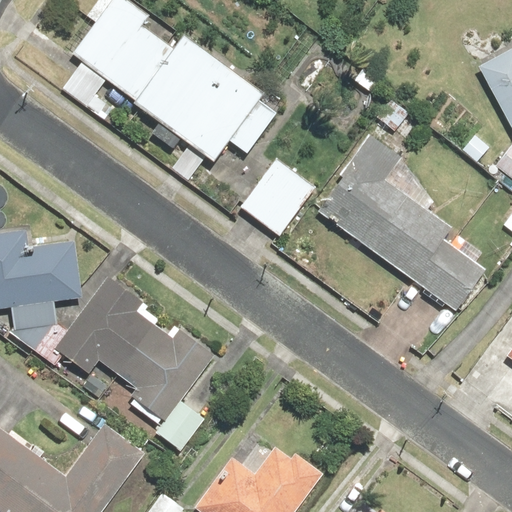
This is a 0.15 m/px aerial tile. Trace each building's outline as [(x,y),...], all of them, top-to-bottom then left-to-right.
[(262,96),(181,41),(173,53),(139,30),(148,17),(123,0),(99,0),(87,18),(96,24),(76,53),(86,59),(65,90),(88,106),(105,81),(137,103),(134,109),(215,164),(229,143),(246,155),(272,116),(256,105),(262,96)] [(511,44),(477,63),(511,130),(511,44)] [(412,113),(393,97),(374,120),(393,136),(412,113)] [(491,148),(474,132),(458,150),(475,166),(491,148)] [(372,138),(317,212),(455,315),(485,274),(441,242),(449,231),(385,183),(402,161),(372,138)] [(511,145),(495,167),(511,180),(511,145)] [(314,190),(274,162),(240,210),(280,238),(314,190)] [(26,234),(0,236),(0,312),(10,311),(12,333),(57,328),(54,303),(81,300),(74,242),(28,248),(26,234)] [(205,420),(181,404),(214,356),(180,332),(175,341),(136,314),(144,302),(108,277),(55,353),(88,377),(99,361),(139,389),(129,404),(164,428),(158,437),(181,454),(205,420)] [(0,511),(102,511),(145,456),(105,426),(64,480),(0,431),(0,511)] [(229,459),(193,510),(196,511),(295,511),(322,474),(296,456),(293,461),(273,447),(253,476),(229,459)] [(184,511),(162,495),(148,511),(184,511)]
